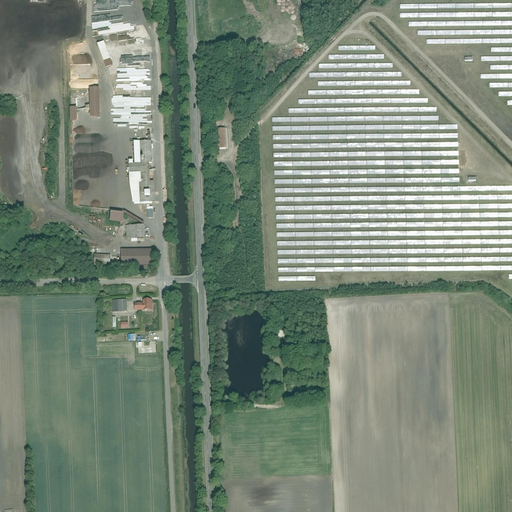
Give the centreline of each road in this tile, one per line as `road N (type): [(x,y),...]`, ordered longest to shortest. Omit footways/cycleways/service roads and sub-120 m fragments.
road 1 (tertiary): [(200,278),(188,0)]
road 2 (tertiary): [(210,511),(200,278)]
road 3 (unclassified): [(162,279),(172,511)]
road 4 (unclassified): [(162,279),(0,283)]
